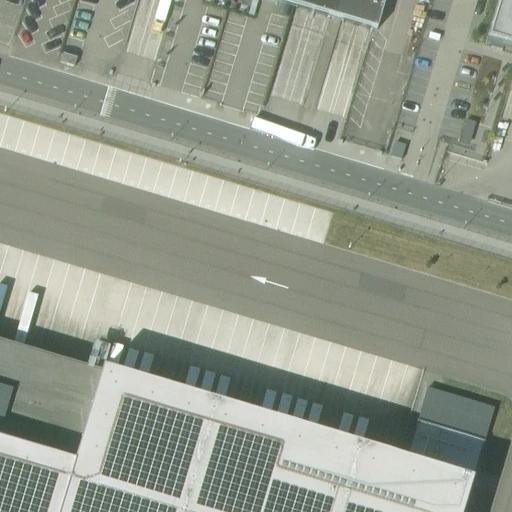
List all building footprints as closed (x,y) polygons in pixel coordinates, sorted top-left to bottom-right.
[(27,0),(12,54),(51,65),(70,0),(27,0)] [(333,19),(375,31),(384,0),(269,0),(293,7),(294,7),(328,17),(329,18),(333,19)] [(511,0),(498,0),(486,45),(511,52),(511,0)] [(73,68),(76,59),(62,55),(59,64),(73,68)] [(0,511),(463,511),(495,408),(427,388),(404,467),(0,346),(0,511)]
